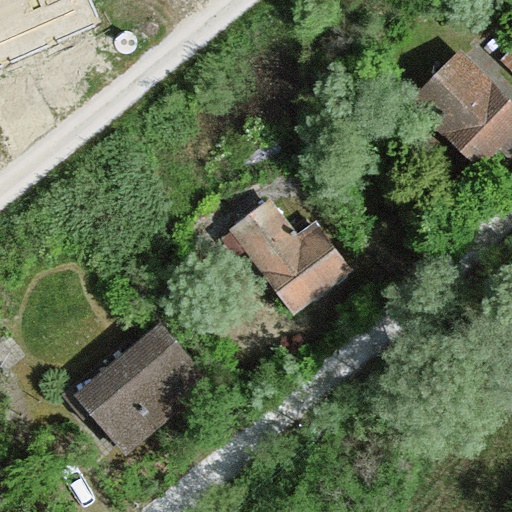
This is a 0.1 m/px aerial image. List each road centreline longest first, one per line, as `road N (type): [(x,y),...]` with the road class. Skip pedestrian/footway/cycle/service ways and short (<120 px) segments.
road 1 (track): [(511,199),(136,511)]
road 2 (residential): [(0,184),(233,0)]
